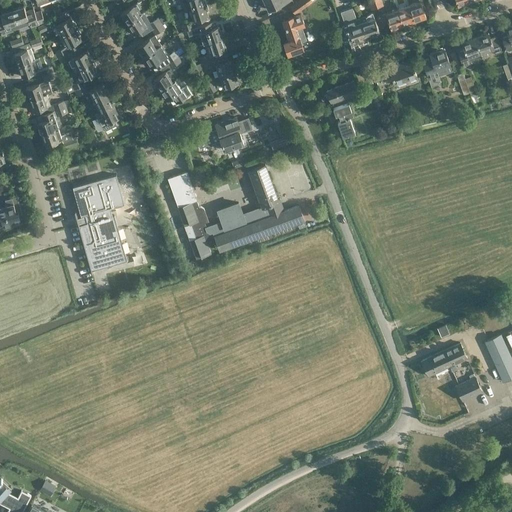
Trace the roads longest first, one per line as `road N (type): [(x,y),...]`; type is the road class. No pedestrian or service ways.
road 1 (unclassified): [(231,511),(284,479),(389,436),(408,401),(322,169),(278,86)]
road 2 (residential): [(278,86),(151,126),(88,0)]
road 3 (residential): [(0,254),(50,239),(0,77)]
road 4 (residential): [(278,86),(447,26)]
